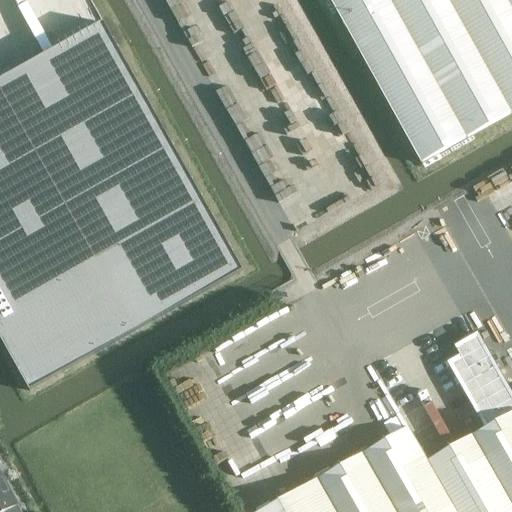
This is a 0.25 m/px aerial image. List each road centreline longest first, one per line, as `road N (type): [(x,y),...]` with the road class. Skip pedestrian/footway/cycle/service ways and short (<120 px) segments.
road 1 (unknown): [(149,0),(334,349)]
road 2 (unknown): [(334,349),(370,339),(511,265)]
